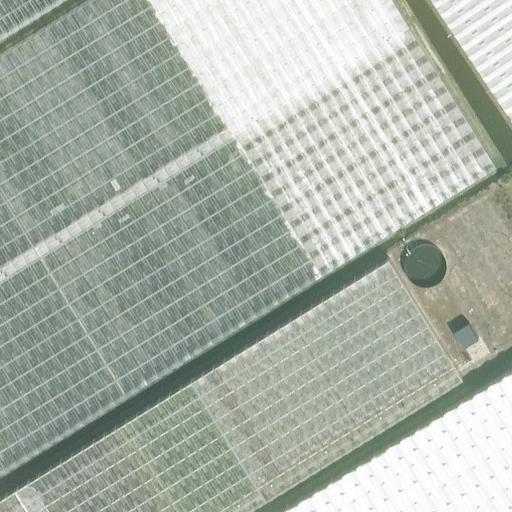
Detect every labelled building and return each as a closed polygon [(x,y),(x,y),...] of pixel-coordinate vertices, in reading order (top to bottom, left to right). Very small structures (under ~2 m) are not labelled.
[(0,470),(296,287),(495,165),(401,13),(393,0),(84,0),(0,52),(0,470)] [(0,0),(0,37),(60,0),(0,0)] [(511,0),(431,0),(511,121),(511,0)] [(0,497),(0,511),(244,511),(462,378),(387,257),(172,391),(0,497)] [(511,511),(511,368),(275,511),(511,511)]
